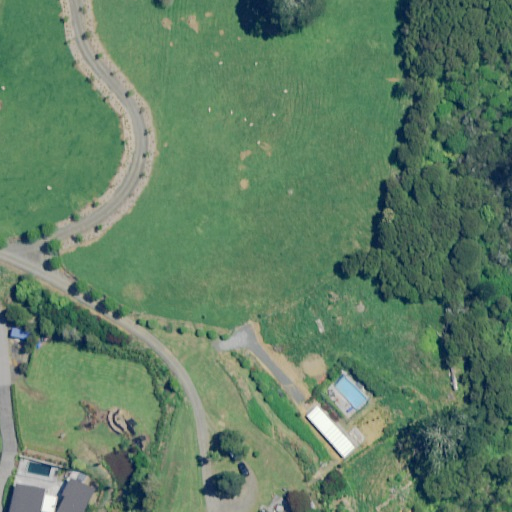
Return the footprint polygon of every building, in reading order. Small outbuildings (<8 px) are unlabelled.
[(34,333),(16,329),(13,338),(32,342),(34,333)] [(398,395),(382,408),(388,414),(403,401),(398,395)] [(413,408),(395,421),(400,428),(418,415),(413,408)] [(337,457),(305,485),(312,494),(345,466),(337,457)] [(58,511),(60,496),(47,495),(50,484),(15,478),(8,511),(87,511),(97,489),(73,479),(68,492),(59,511),(58,511)]
